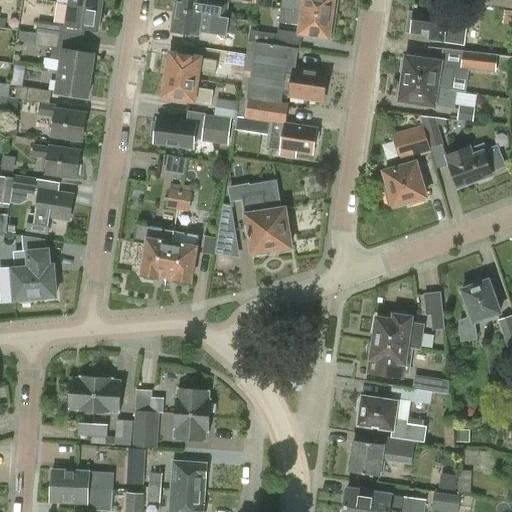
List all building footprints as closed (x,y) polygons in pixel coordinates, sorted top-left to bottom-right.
[(101,11),(102,0),(68,0),(68,5),(101,11)] [(204,1),(204,0),(175,0),(174,11),(228,20),(228,19),(227,19),(228,5),(204,1)] [(281,0),(280,10),(323,16),(330,17),(331,17),(337,18),(339,4),(333,3),(333,0),(281,0)] [(97,33),(101,11),(68,5),(65,28),(97,33)] [(429,41),(443,42),(443,43),(464,46),(465,36),(467,35),(467,34),(467,33),(466,32),(469,13),(446,9),(446,11),(415,7),(414,14),(409,13),(406,33),(411,34),(429,37),(429,41)] [(280,10),(279,23),(301,27),(300,34),(303,35),(310,36),(319,37),(327,39),(328,38),(329,31),(335,32),(337,18),(331,17),(330,17),(323,16),(280,10)] [(225,38),(228,20),(174,11),(171,32),(199,37),(199,34),(225,38)] [(38,23),(36,35),(59,38),(61,27),(38,23)] [(251,32),(249,43),(256,44),(256,43),(277,47),(278,36),(251,32)] [(57,49),(59,38),(36,35),(35,46),(51,48),(57,49)] [(247,100),(251,101),(252,99),(279,103),(279,105),(281,105),(281,103),(282,94),(285,75),(293,75),(293,71),(295,71),(298,50),(277,47),(256,43),(256,44),(247,100)] [(94,55),(57,49),(51,48),(49,59),(60,61),(58,72),(91,77),(94,55)] [(461,69),(440,66),(440,63),(406,58),(405,61),(402,61),(400,73),(403,73),(402,80),(405,80),(410,81),(428,84),(435,85),(437,85),(437,89),(457,92),(465,93),(468,69),(496,73),(498,56),(463,52),(461,69)] [(243,72),(246,56),(225,53),(222,69),(243,72)] [(197,81),(198,73),(215,75),(217,62),(200,59),(170,54),(169,61),(166,61),(164,75),(197,81)] [(293,71),(293,75),(290,95),(289,97),(323,102),(327,75),(317,73),(317,71),(302,69),(302,72),(295,71),(293,71)] [(87,99),(91,77),(58,72),(55,94),(87,99)] [(213,92),(195,89),(197,81),(164,75),(161,90),(164,91),(163,98),(210,105),(213,92)] [(282,94),(290,95),(293,75),(285,75),(282,94)] [(399,102),(434,107),(454,110),(457,92),(437,89),(437,85),(435,85),(428,84),(410,81),(405,80),(402,80),(401,87),(398,86),(396,98),(400,98),(399,102)] [(26,101),(40,103),(49,104),(51,93),(28,89),(26,101)] [(214,117),(220,118),(231,120),(236,121),(239,103),(217,99),(214,117)] [(279,105),(279,103),(252,99),(251,101),(247,100),(245,119),(287,123),(289,104),(281,103),(281,105),(279,105)] [(38,116),(54,119),(52,136),(82,141),(86,115),(59,111),(59,106),(49,104),(40,103),(38,116)] [(204,125),(157,119),(157,123),(153,123),(151,136),(155,136),(154,143),(193,148),(194,139),(202,140),(202,141),(227,144),(231,120),(220,118),(207,117),(207,116),(206,116),(204,125)] [(423,126),(430,149),(443,145),(435,119),(420,117),(423,126)] [(311,155),(313,144),(318,145),(320,132),(315,131),(316,131),(285,126),(284,135),(269,133),(267,148),(282,151),(281,156),(295,158),(296,152),(311,155)] [(425,198),(415,164),(414,159),(431,154),(430,149),(423,126),(392,135),(402,168),(383,173),(389,191),(385,192),(389,207),(393,206),(393,207),(409,202),(410,205),(424,201),(423,198),(425,198)] [(457,189),(491,177),(490,174),(506,168),(498,146),(487,150),(484,143),(470,148),(446,157),(449,165),(457,189)] [(80,153),(50,148),(34,145),(32,156),(48,159),(46,174),(76,179),(80,153)] [(169,170),(188,173),(189,157),(171,155),(169,170)] [(13,180),(12,190),(35,194),(37,179),(14,176),(13,180)] [(0,204),(9,206),(12,190),(13,180),(0,177),(0,204)] [(252,254),(291,248),(284,209),(282,210),(277,180),(249,184),(249,183),(228,186),(231,201),(243,199),(246,216),(252,254)] [(40,189),(36,215),(29,214),(26,232),(48,235),(51,219),(68,222),(73,195),(40,189)] [(177,211),(181,191),(169,189),(166,209),(177,211)] [(192,193),(181,191),(177,211),(188,213),(192,193)] [(220,228),(235,230),(232,205),(223,204),(220,228)] [(0,212),(0,230),(7,231),(10,214),(0,212)] [(170,252),(172,245),(174,232),(136,226),(133,243),(146,245),(141,275),(144,279),(154,281),(158,278),(159,276),(166,278),(170,252)] [(198,236),(174,232),(172,245),(170,252),(166,278),(173,279),(173,280),(176,284),(176,285),(186,286),(190,283),(198,236)] [(48,251),(28,253),(27,250),(13,252),(15,270),(12,270),(15,301),(18,301),(21,303),(31,303),(31,302),(33,299),(55,297),(52,266),(49,267),(48,251)] [(462,291),(471,316),(458,321),(461,342),(477,340),(475,323),(500,314),(488,281),(475,286),(475,283),(463,287),(464,290),(462,291)] [(441,293),(425,295),(427,315),(443,313),(441,293)] [(410,323),(411,319),(394,317),(393,321),(377,319),(374,337),(368,346),(406,352),(407,344),(421,346),(425,325),(410,323)] [(509,355),(511,354),(511,317),(499,322),(509,355)] [(405,358),(406,352),(368,346),(367,355),(369,362),(367,374),(402,379),(403,375),(409,376),(411,359),(405,358)] [(158,377),(183,381),(185,366),(160,362),(158,377)] [(94,413),(97,377),(79,376),(79,378),(71,377),(69,411),(94,413)] [(114,378),(97,377),(94,413),(120,414),(122,382),(114,381),(114,378)] [(449,395),(449,382),(431,379),(429,391),(432,391),(432,392),(449,395)] [(391,439),(415,442),(424,444),(427,427),(407,424),(408,421),(394,419),(397,399),(430,404),(432,392),(432,391),(429,391),(393,385),(391,399),(378,397),(378,401),(363,399),(359,425),(392,430),(391,439)] [(151,413),(151,412),(152,398),(153,388),(136,387),(135,411),(135,412),(151,413)] [(211,417),(212,400),(209,400),(210,391),(178,388),(176,414),(211,417)] [(164,399),(152,398),(151,412),(163,413),(164,399)] [(151,413),(135,412),(132,447),(157,449),(159,414),(151,413)] [(209,434),(211,417),(176,414),(173,440),(206,442),(206,433),(209,434)] [(132,446),(132,422),(119,422),(119,426),(119,446),(132,446)] [(92,445),(94,424),(79,423),(78,436),(92,437),(91,445),(92,445)] [(119,426),(94,424),(92,445),(119,446),(119,426)] [(415,442),(391,439),(385,438),(383,446),(355,441),(350,473),(378,477),(381,461),(412,465),(415,442)] [(127,466),(144,467),(145,449),(128,448),(127,466)] [(204,492),(206,465),(174,462),(172,490),(204,492)] [(102,489),(113,489),(113,473),(90,472),(90,471),(89,471),(52,470),(51,486),(102,489)] [(161,489),(162,474),(150,474),(149,488),(161,489)] [(50,503),(87,505),(87,510),(112,511),(113,489),(102,489),(51,486),(50,503)] [(160,503),(161,489),(149,488),(148,502),(160,503)] [(390,500),(391,496),(347,489),(344,507),(377,511),(414,511),(415,504),(400,501),(400,502),(390,500)] [(202,511),(204,492),(172,490),(169,511),(202,511)] [(142,511),(143,493),(127,492),(126,511),(142,511)] [(433,509),(455,511),(457,498),(435,495),(433,509)]
